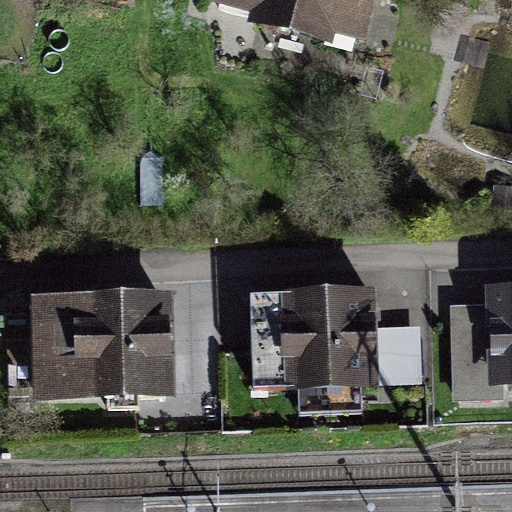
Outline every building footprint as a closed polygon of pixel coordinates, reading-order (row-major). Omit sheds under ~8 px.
[(203,0),(199,17),(388,65),(404,0),(203,0)] [(399,310),(265,317),(270,410),(404,403),(402,371),(399,310)] [(195,319),(56,320),(56,416),(195,416),(195,319)] [(511,356),(510,326),(465,328),(467,366),(511,363),(511,356)] [(402,371),(404,403),(434,402),(433,370),(402,371)]
